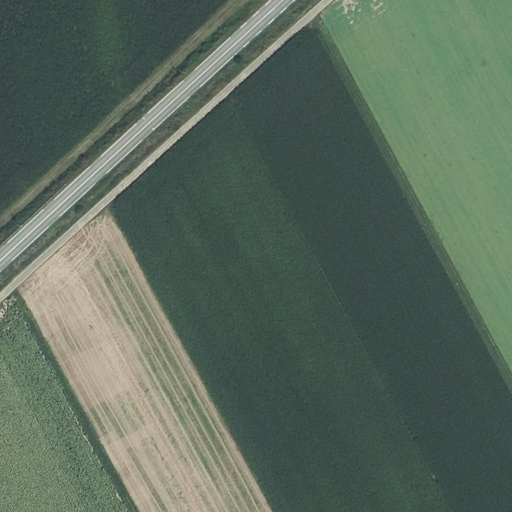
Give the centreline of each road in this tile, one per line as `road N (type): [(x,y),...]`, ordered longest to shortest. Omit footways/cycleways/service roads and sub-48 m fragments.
road 1 (track): [(0,303),(329,0)]
road 2 (track): [(511,380),(314,14)]
road 3 (tertiary): [(0,262),(283,0)]
